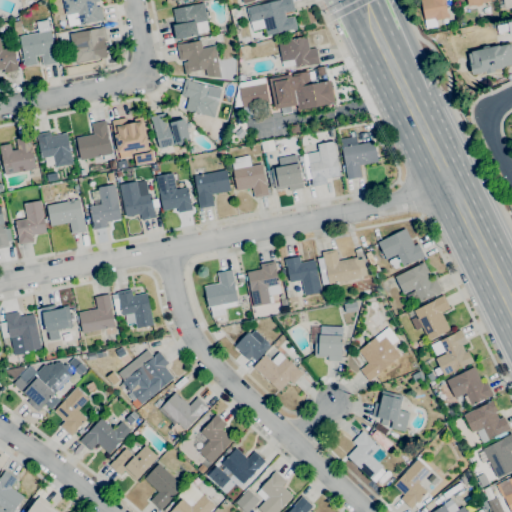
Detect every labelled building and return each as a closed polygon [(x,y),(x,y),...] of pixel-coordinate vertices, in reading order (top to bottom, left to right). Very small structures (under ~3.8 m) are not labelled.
[(69,26),(67,15),(65,15),(62,0),(98,0),(99,2),(95,2),(96,7),(100,6),(103,21),(100,21),(79,25),(79,24),(69,26)] [(266,36),(265,28),(252,31),(246,8),(276,0),(292,0),(295,11),(284,13),(286,18),(293,16),(297,29),(292,30),(292,29),(266,36)] [(426,29),(420,0),(444,0),(447,13),(448,13),(449,18),(435,20),(436,27),(426,29)] [(511,7),(504,9),(502,0),(511,0),(511,7)] [(174,39),(171,24),(175,23),(172,9),(203,3),(209,32),(174,39)] [(15,35),(13,22),(19,21),(22,34),(15,35)] [(32,31),(31,23),(38,22),(39,29),(32,31)] [(221,33),(219,27),(225,25),(227,31),(221,33)] [(75,64),(69,34),(101,28),(100,27),(104,26),(107,41),(104,42),(104,45),(107,45),(108,51),(105,51),(107,58),(75,64)] [(23,67),(22,62),(23,62),(18,37),(50,30),(56,63),(42,66),(40,55),(35,56),(36,64),(23,67)] [(282,68),(281,62),(277,42),(306,36),(309,49),(316,48),(318,63),(295,68),(295,66),(282,68)] [(206,77),(205,69),(189,72),(190,73),(185,74),(182,62),(187,61),(187,59),(179,61),(176,45),(180,44),(180,45),(200,40),(200,41),(219,37),(221,45),(214,47),(220,74),(206,77)] [(4,73),(3,69),(0,69),(0,42),(2,50),(13,47),(17,67),(18,70),(4,73)] [(472,75),(467,54),(471,53),(471,52),(482,49),(481,47),(488,45),(489,47),(498,45),(499,46),(507,44),(507,45),(511,44),(511,48),(511,64),(494,69),(495,72),(485,74),(485,72),(472,75)] [(317,76),(315,67),(321,66),(323,74),(317,76)] [(298,110),(297,104),(289,105),(291,111),(281,113),(280,107),(274,108),(273,101),(244,107),(239,84),(269,78),(270,80),(306,72),(309,85),(330,80),(334,103),(298,110)] [(214,118),(184,110),(188,98),(180,95),(184,80),(209,86),(206,94),(219,97),(214,118)] [(158,149),(150,116),(164,113),(167,123),(184,119),(190,141),(187,142),(187,145),(179,147),(178,144),(158,149)] [(118,156),(116,144),(117,144),(112,124),(111,120),(125,117),(126,122),(142,119),(148,150),(118,156)] [(80,160),(75,138),(93,134),(90,124),(105,121),(106,125),(108,134),(106,134),(111,153),(80,160)] [(54,168),(54,164),(45,166),(44,158),(41,159),(36,134),(50,132),(51,136),(66,133),(72,164),(54,168)] [(4,175),(0,155),(0,145),(10,144),(11,150),(17,149),(15,139),(29,136),(35,169),(4,175)] [(347,180),(341,147),(362,143),(361,139),(367,138),(367,142),(374,141),(378,162),(359,166),(361,177),(347,180)] [(263,151),(261,142),(276,139),(278,148),(263,151)] [(313,187),(306,154),(318,152),(317,145),(333,141),(340,176),(325,179),(326,184),(313,187)] [(135,165),(133,155),(148,153),(148,152),(152,151),(153,162),(135,165)] [(254,198),(252,187),(237,191),(230,159),(248,155),(251,166),(261,164),(268,195),(254,198)] [(289,191),(288,188),(275,190),(271,169),(279,167),(277,158),(295,155),(297,163),(298,163),(303,189),(289,191)] [(118,169),(117,161),(125,160),(127,168),(118,169)] [(199,209),(196,197),(198,197),(192,170),(202,168),(204,174),(225,170),(230,191),(211,195),(213,206),(199,209)] [(47,182),(46,175),(56,173),(57,180),(47,182)] [(177,213),(176,209),(162,211),(159,193),(158,193),(155,176),(172,173),(175,189),(187,187),(191,210),(177,213)] [(141,220),(140,214),(125,217),(119,185),(136,181),(136,182),(145,181),(148,195),(150,194),(154,211),(155,218),(141,220)] [(93,230),(88,207),(101,204),(97,188),(113,185),(120,219),(106,222),(107,227),(93,230)] [(71,234),(68,222),(50,226),(46,206),(78,199),(85,231),(71,234)] [(19,245),(14,221),(26,219),(23,204),(40,201),(46,233),(32,236),(33,242),(19,245)] [(0,248),(0,206),(4,229),(9,228),(12,241),(7,242),(8,247),(0,248)] [(403,267),(396,255),(386,260),(377,243),(405,229),(414,245),(418,243),(424,256),(403,267)] [(322,285),(317,259),(322,258),(321,252),(336,249),(338,261),(356,257),(357,260),(363,259),(366,275),(360,277),(361,278),(328,285),(328,284),(322,285)] [(295,297),(291,282),(289,282),(286,266),(285,267),(284,260),(299,256),(300,263),(313,260),(320,292),(304,295),(295,297)] [(254,306),(248,280),(245,280),(244,277),(247,276),(246,272),(260,269),(259,264),(274,261),(275,267),(274,267),(278,284),(266,287),(270,303),(254,306)] [(411,306),(404,294),(403,294),(394,277),(418,265),(423,262),(429,273),(426,274),(430,281),(435,278),(441,291),(411,306)] [(212,317),(210,307),(208,307),(203,286),(219,283),(217,273),(231,270),(234,281),(232,281),(237,301),(235,302),(236,306),(224,309),(225,314),(212,317)] [(136,329),(135,324),(127,326),(125,315),(121,316),(121,314),(116,315),(111,295),(116,294),(116,293),(131,290),(132,296),(146,293),(153,325),(136,329)] [(82,333),(80,323),(77,323),(76,316),(78,315),(78,313),(96,309),(94,297),(108,294),(111,306),(110,306),(114,326),(82,333)] [(428,341),(421,327),(415,331),(410,320),(416,317),(413,310),(434,300),(443,295),(449,309),(441,313),(450,330),(428,341)] [(345,313),(343,304),(356,302),(358,311),(345,313)] [(49,341),(47,332),(45,333),(44,327),(39,328),(35,310),(40,309),(40,308),(54,305),(55,310),(64,308),(64,307),(68,306),(69,310),(74,309),(77,323),(71,324),(72,327),(57,330),(59,339),(49,341)] [(24,352),(23,350),(14,352),(11,337),(8,338),(4,315),(18,312),(19,317),(33,314),(40,349),(24,352)] [(340,362),(327,361),(327,357),(313,357),(315,334),(319,335),(320,327),(342,328),(340,362)] [(369,382),(359,370),(368,363),(358,351),(387,327),(397,340),(391,345),(400,356),(369,382)] [(234,347),(252,364),(269,345),(251,328),(234,347)] [(444,376),(435,358),(439,356),(438,355),(436,356),(430,345),(460,330),(466,343),(462,346),(465,352),(467,351),(473,362),(468,365),(467,364),(444,376)] [(419,347),(417,342),(424,339),(426,343),(419,347)] [(141,404),(126,386),(124,387),(121,383),(123,382),(122,381),(123,380),(117,373),(147,350),(153,357),(154,356),(154,355),(158,352),(168,364),(164,367),(173,378),(141,404)] [(279,391),(253,367),(264,355),(271,361),(278,352),(285,358),(298,370),(302,373),(292,384),(288,380),(279,391)] [(38,412),(27,402),(29,399),(13,384),(21,375),(20,373),(14,379),(5,371),(23,366),(25,368),(26,368),(27,368),(31,364),(38,371),(44,364),(46,366),(49,364),(49,365),(51,363),(53,365),(56,362),(57,363),(58,362),(58,363),(60,362),(63,365),(65,363),(69,367),(67,369),(71,372),(69,374),(71,376),(54,394),(40,408),(41,409),(38,412)] [(80,376),(73,370),(80,363),(86,369),(80,376)] [(98,372),(94,368),(98,364),(102,368),(98,372)] [(470,405),(464,393),(454,398),(445,381),(473,367),(482,384),(486,382),(492,395),(470,405)] [(414,383),(411,375),(420,371),(424,378),(414,383)] [(435,395),(430,386),(442,380),(444,384),(438,387),(440,392),(435,395)] [(70,436),(60,426),(64,421),(53,411),(76,387),(88,399),(77,410),(78,411),(86,402),(94,409),(85,418),(86,419),(75,431),(70,436)] [(405,432),(389,429),(391,421),(387,420),(386,426),(381,425),(382,419),(371,416),(374,403),(378,403),(381,391),(402,396),(397,418),(408,421),(405,432)] [(178,438),(168,429),(172,423),(158,411),(174,393),(189,406),(197,397),(207,407),(199,416),(198,415),(178,438)] [(482,444),(476,431),(471,433),(463,415),(487,404),(486,403),(492,400),(497,411),(495,412),(498,419),(503,417),(509,430),(505,432),(506,434),(495,440),(494,438),(482,444)] [(145,416),(140,411),(144,407),(149,412),(145,416)] [(130,425),(125,420),(129,415),(134,420),(130,425)] [(210,463),(198,452),(209,440),(200,432),(215,415),(226,425),(221,430),(232,439),(210,463)] [(108,454),(97,443),(89,451),(79,441),(86,433),(87,433),(101,418),(113,430),(121,421),(131,431),(108,454)] [(384,435),(374,429),(377,423),(387,429),(384,435)] [(370,479),(346,456),(356,446),(352,441),(362,431),(367,435),(366,436),(386,454),(378,463),(382,467),(370,479)] [(511,471),(497,479),(487,459),(480,462),(475,453),(482,449),(502,438),(511,433),(511,449),(509,451),(511,456),(511,471)] [(134,481),(124,471),(119,475),(109,465),(114,460),(125,448),(134,456),(145,445),(157,457),(134,481)] [(242,484),(231,474),(227,478),(217,468),(221,464),(221,463),(235,448),(247,459),(254,451),(264,461),(242,484)] [(420,460),(417,457),(421,452),(425,455),(420,460)] [(410,509),(400,499),(403,495),(392,485),(417,459),(430,471),(429,472),(436,479),(425,490),(427,492),(410,509)] [(160,511),(149,501),(157,492),(143,479),(158,464),(182,486),(168,502),(160,511)] [(202,474),(197,469),(201,464),(206,468),(202,474)] [(482,487),(479,482),(477,482),(470,468),(476,465),(479,466),(483,474),(484,473),(489,484),(482,487)] [(12,511),(0,511),(0,477),(4,471),(16,479),(10,488),(23,497),(20,502),(24,504),(21,509),(17,506),(12,511)] [(277,511),(261,511),(257,508),(264,501),(255,493),(259,489),(271,477),(270,476),(275,471),(286,481),(281,486),(292,496),(277,511)] [(511,511),(510,511),(504,498),(502,498),(496,485),(511,476),(511,511)] [(208,511),(169,511),(181,499),(177,496),(189,483),(214,506),(208,511)] [(463,493),(461,488),(468,483),(471,488),(463,493)] [(247,511),(244,511),(235,503),(247,490),(258,500),(247,511)] [(27,511),(39,496),(50,504),(48,507),(54,511),(27,511)] [(288,511),(294,506),(293,506),(302,497),(312,506),(306,511),(288,511)] [(492,509),(488,500),(494,497),(498,506),(492,509)] [(482,511),(479,504),(485,501),(489,508),(482,511)] [(432,511),(443,505),(445,508),(453,502),(458,510),(463,506),(466,511),(432,511)]
